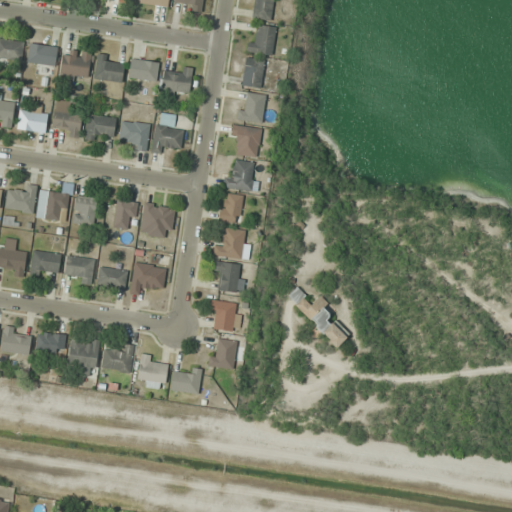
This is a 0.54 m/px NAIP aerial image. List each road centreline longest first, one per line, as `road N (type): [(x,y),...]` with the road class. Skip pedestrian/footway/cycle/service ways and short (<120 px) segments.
road 1 (residential): [(228,0),(179,327)]
road 2 (residential): [(0,10),(222,44)]
road 3 (residential): [(0,154),(200,185)]
road 4 (residential): [(179,327),(0,300)]
